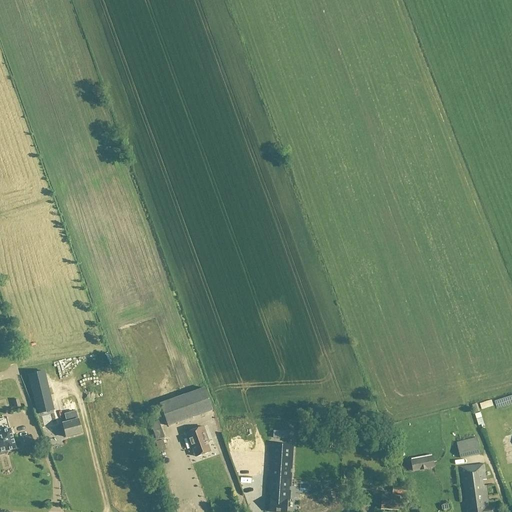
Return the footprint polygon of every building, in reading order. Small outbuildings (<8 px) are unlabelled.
[(36,415),(51,412),(42,373),(26,376),(36,415)] [(202,388),(159,404),(167,427),(211,412),(202,388)] [(65,407),(72,404),(70,399),(63,401),(65,407)] [(76,421),(61,425),(64,439),(80,435),(76,421)] [(200,428),(184,434),(189,449),(191,448),(194,457),(209,452),(200,428)] [(0,453),(14,449),(9,431),(10,431),(9,430),(8,430),(0,432),(0,453)] [(455,443),(459,460),(480,455),(476,438),(455,443)] [(162,441),(154,444),(157,454),(165,451),(162,441)] [(267,487),(267,491),(270,491),(268,511),(285,511),(286,500),(288,501),(292,446),(270,445),(269,455),(271,455),(270,460),(269,460),(268,472),(269,472),(268,487),(267,487)] [(430,458),(410,462),(412,471),(432,467),(430,458)] [(483,465),(459,468),(461,484),(462,484),(465,511),(493,511),(493,508),(488,509),(485,486),(483,487),(482,481),(485,481),(483,465)] [(321,480),(321,471),(295,472),(295,481),(321,480)] [(381,496),(380,510),(397,511),(398,497),(381,496)]
